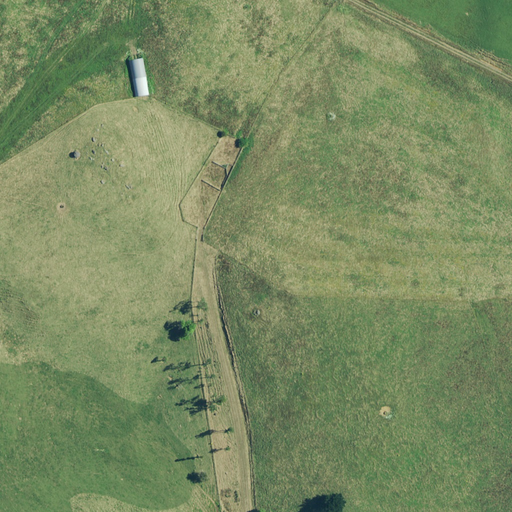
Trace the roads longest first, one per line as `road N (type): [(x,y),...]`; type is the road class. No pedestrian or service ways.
road 1 (track): [(202,230),(246,433),(251,511)]
road 2 (track): [(0,137),(108,0)]
road 3 (track): [(0,145),(107,44)]
road 4 (track): [(9,127),(82,0)]
